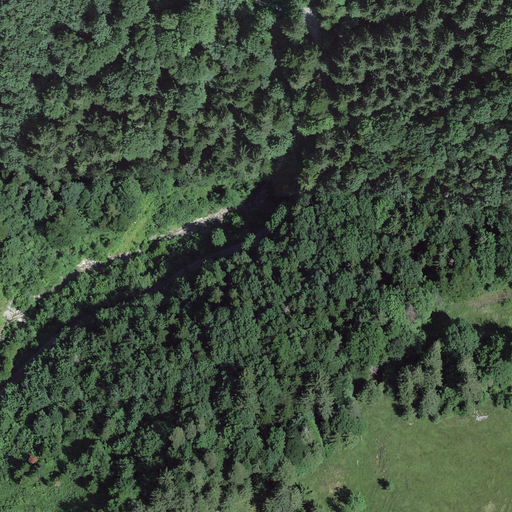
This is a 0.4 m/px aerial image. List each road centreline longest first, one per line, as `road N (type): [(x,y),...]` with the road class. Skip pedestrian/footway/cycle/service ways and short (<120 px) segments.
road 1 (track): [(0,393),(60,335),(241,246),(283,216),(325,159),(349,0)]
road 2 (track): [(310,23),(511,3)]
road 3 (track): [(258,0),(308,14),(328,106)]
